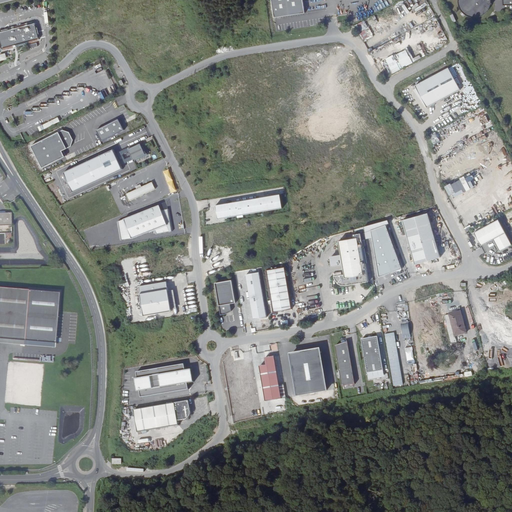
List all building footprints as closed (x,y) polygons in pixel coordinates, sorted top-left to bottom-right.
[(270,0),(273,19),(304,14),(301,0),(270,0)] [(402,0),(401,0),(391,5),(392,6),(386,9),(389,16),(406,8),(402,0)] [(459,0),(464,18),(492,12),(488,0),(459,0)] [(423,8),(429,17),(433,14),(424,1),(422,2),(425,7),(423,8)] [(420,12),(422,17),(417,19),(418,22),(422,21),(427,19),(424,11),(420,12)] [(374,15),(355,25),(363,41),(373,36),(368,26),(377,22),(374,15)] [(405,21),(406,22),(403,24),(407,32),(419,25),(417,21),(415,22),(412,17),(405,21)] [(0,49),(0,50),(38,40),(34,24),(27,26),(26,25),(25,26),(13,29),(11,29),(11,30),(0,32),(0,49)] [(390,34),(393,39),(400,35),(397,30),(390,34)] [(408,48),(385,58),(391,72),(421,60),(419,55),(412,58),(408,48)] [(375,64),(380,72),(384,70),(379,62),(375,64)] [(458,90),(446,69),(413,86),(414,89),(411,91),(424,108),(458,90)] [(95,132),(100,143),(123,133),(118,121),(95,132)] [(76,141),(71,133),(65,131),(33,147),(45,170),(68,158),(65,152),(73,147),(76,141)] [(428,135),(432,143),(439,140),(435,132),(428,135)] [(141,146),(131,151),(136,161),(146,156),(141,146)] [(66,184),(117,158),(112,148),(61,175),(66,184)] [(122,168),(117,158),(66,184),(71,194),(122,168)] [(170,193),(176,191),(169,169),(163,171),(170,193)] [(453,197),(470,190),(465,177),(444,186),(449,196),(452,195),(453,197)] [(141,187),(144,195),(155,190),(152,183),(141,187)] [(139,196),(144,195),(141,187),(140,185),(135,187),(136,189),(139,196)] [(125,193),(128,201),(139,196),(136,189),(125,193)] [(216,221),(220,220),(281,210),(279,196),(263,199),(214,207),(216,221)] [(171,233),(167,211),(160,212),(159,206),(117,223),(120,242),(130,240),(154,231),(155,236),(171,233)] [(0,224),(9,225),(9,212),(0,212),(0,224)] [(413,266),(427,261),(438,257),(423,214),(412,217),(398,222),(413,266)] [(511,248),(497,221),(473,234),(480,247),(492,240),(501,258),(511,251),(511,248)] [(384,226),(370,231),(377,277),(399,269),(384,226)] [(343,277),(332,279),(332,280),(333,282),(334,284),(335,285),(337,286),(339,287),(341,287),(343,287),(367,283),(364,265),(360,265),(358,252),(361,251),(359,236),(351,238),(352,241),(337,244),(340,258),(341,267),(343,277)] [(0,258),(44,258),(44,247),(0,246),(0,258)] [(341,267),(340,258),(330,259),(331,269),(341,267)] [(291,310),(283,268),(264,272),(272,314),(291,310)] [(244,276),(252,321),(265,319),(258,273),(244,276)] [(229,305),(235,304),(231,281),(214,284),(219,316),(225,316),(230,310),(229,305)] [(137,286),(142,316),(169,312),(165,282),(137,286)] [(0,335),(54,339),(59,290),(0,284),(0,335)] [(461,314),(450,316),(455,338),(466,336),(461,314)] [(360,341),(366,377),(382,374),(375,338),(369,340),(369,338),(368,338),(365,338),(364,339),(364,341),(360,341)] [(334,347),(341,390),(354,388),(347,345),(334,347)] [(304,354),(289,356),(297,401),(312,399),(326,396),(318,351),(304,354)] [(265,367),(258,368),(264,403),(280,400),(273,358),(264,360),(265,367)] [(138,393),(140,399),(187,391),(186,385),(192,384),(190,371),(184,372),(183,366),(135,374),(136,380),(135,381),(137,393),(138,393)] [(187,402),(133,412),(136,434),(178,427),(177,422),(184,421),(186,420),(187,419),(189,418),(189,417),(189,415),(187,402)]
